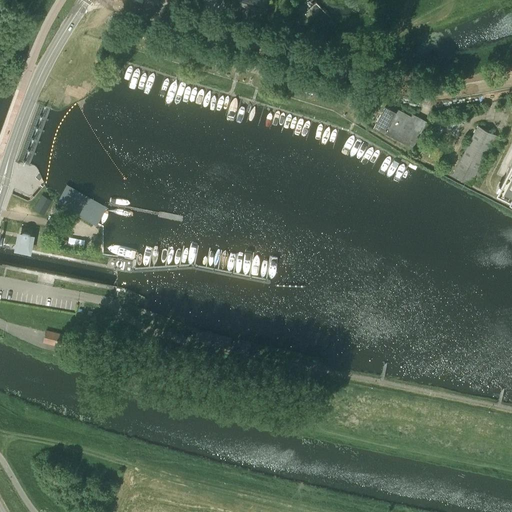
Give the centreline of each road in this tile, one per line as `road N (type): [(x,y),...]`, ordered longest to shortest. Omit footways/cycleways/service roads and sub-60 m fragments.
road 1 (tertiary): [(511,82),(416,91),(124,0)]
road 2 (secondary): [(0,190),(43,68),(85,0)]
